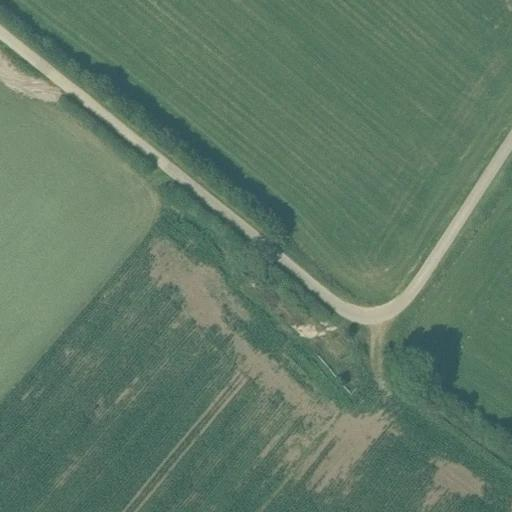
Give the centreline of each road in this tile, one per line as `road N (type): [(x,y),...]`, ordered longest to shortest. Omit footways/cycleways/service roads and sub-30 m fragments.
road 1 (unclassified): [(387,318),(351,318),(0,36)]
road 2 (unclassified): [(387,318),(415,295),(511,150)]
